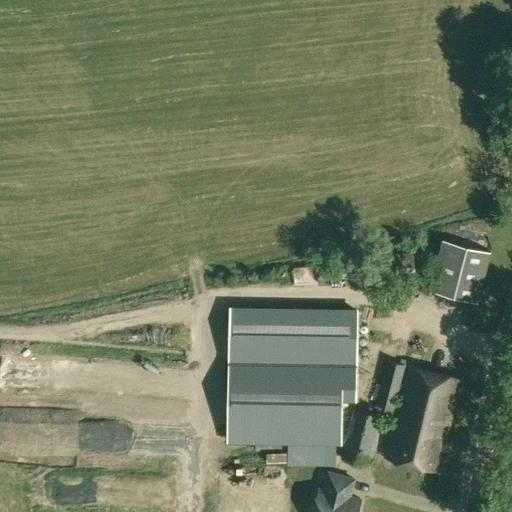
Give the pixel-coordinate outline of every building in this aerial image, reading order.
[(431,291),(478,301),(491,251),(445,239),(431,291)] [(319,260),(320,280),(415,272),(414,252),(319,260)] [(358,309),(231,307),(232,438),(340,440),(342,402),(356,403),(358,309)] [(341,455),(371,463),(383,416),(391,418),(405,364),(388,360),(374,413),(354,408),(341,455)] [(385,456),(438,470),(462,379),(409,366),(385,456)] [(358,511),(362,498),(351,495),(356,479),(327,471),(323,488),(320,487),(313,511),(358,511)]
